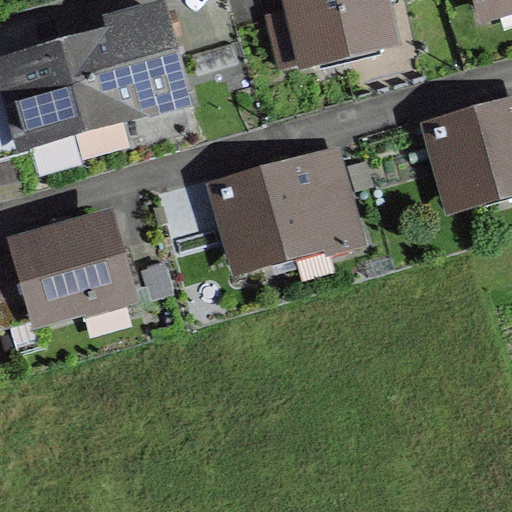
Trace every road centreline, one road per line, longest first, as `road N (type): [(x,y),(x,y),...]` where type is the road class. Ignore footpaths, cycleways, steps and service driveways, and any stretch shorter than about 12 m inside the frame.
road 1 (residential): [(0,222),(511,71)]
road 2 (residential): [(4,51),(172,0)]
